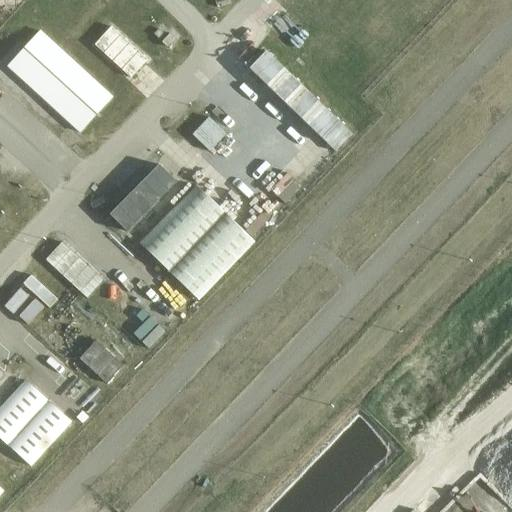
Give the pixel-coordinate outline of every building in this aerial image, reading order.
[(111,27),(94,45),(130,78),(146,60),(111,27)] [(79,133),(111,98),(39,32),(7,67),(79,133)] [(167,48),(175,39),(170,34),(166,37),(161,42),(167,48)] [(265,51),(248,69),(327,145),(334,152),(351,134),(265,51)] [(208,115),(184,141),(201,157),(226,132),(208,115)] [(27,188),(34,181),(0,150),(0,196),(6,202),(22,184),(27,188)] [(158,165),(109,215),(127,232),(176,182),(158,165)] [(198,301),(254,242),(244,232),(195,185),(138,243),(198,301)] [(89,283),(99,272),(63,239),(43,260),(73,286),(82,277),(89,283)] [(149,341),(162,320),(142,308),(130,329),(149,341)] [(106,384),(122,366),(95,341),(79,359),(106,384)] [(25,381),(0,407),(0,439),(30,467),(71,423),(25,381)]
